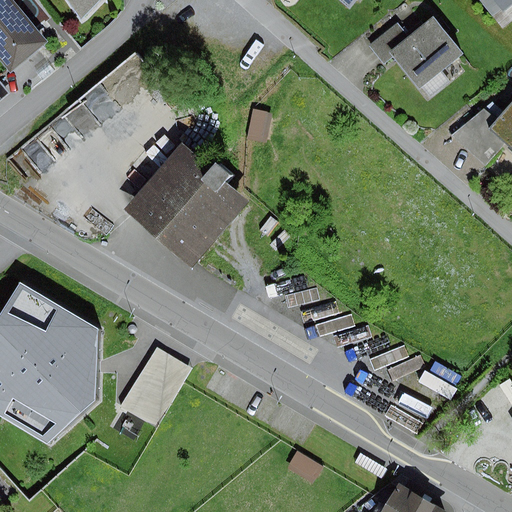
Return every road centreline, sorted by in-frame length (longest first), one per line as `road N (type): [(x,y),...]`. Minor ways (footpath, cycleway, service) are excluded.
road 1 (residential): [(0,206),(501,507)]
road 2 (residential): [(253,0),(511,235)]
road 3 (residential): [(144,0),(121,32),(0,139)]
